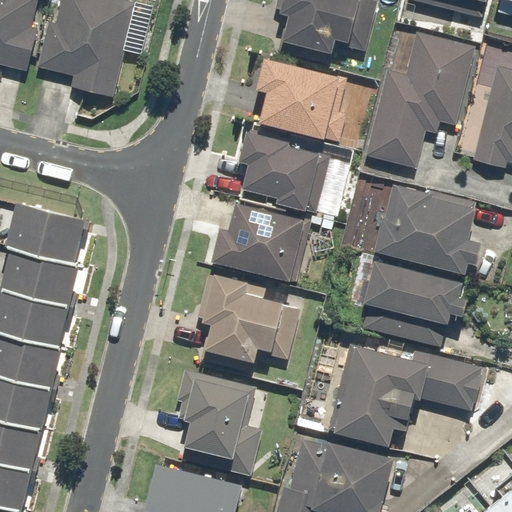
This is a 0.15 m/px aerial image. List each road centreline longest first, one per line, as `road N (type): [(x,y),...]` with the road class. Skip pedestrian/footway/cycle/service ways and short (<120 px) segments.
road 1 (residential): [(160,186),(78,511)]
road 2 (residential): [(199,0),(160,186)]
road 3 (residential): [(0,144),(160,186)]
